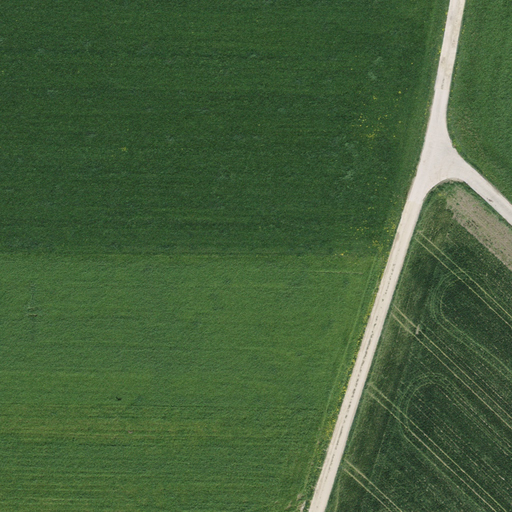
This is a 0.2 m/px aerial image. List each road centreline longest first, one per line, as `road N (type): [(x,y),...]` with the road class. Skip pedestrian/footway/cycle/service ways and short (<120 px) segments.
road 1 (track): [(315,511),(433,149)]
road 2 (track): [(458,0),(433,149)]
